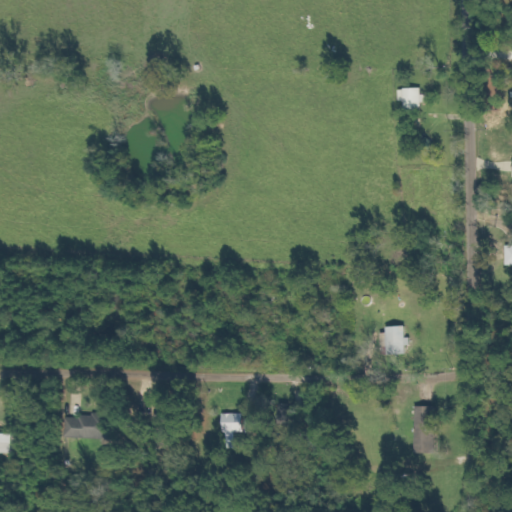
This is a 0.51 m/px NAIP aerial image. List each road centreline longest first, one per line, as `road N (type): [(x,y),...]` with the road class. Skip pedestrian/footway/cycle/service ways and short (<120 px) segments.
road 1 (residential): [(470,511),(465,0)]
road 2 (residential): [(470,371),(0,376)]
